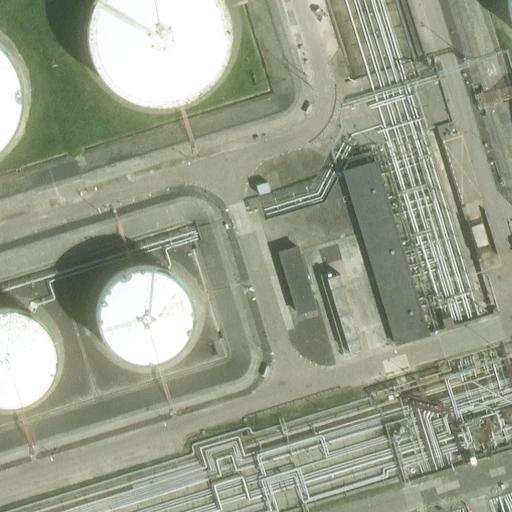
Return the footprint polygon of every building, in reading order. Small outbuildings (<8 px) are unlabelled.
[(233,42),(234,31),(233,20),(231,10),(227,0),(93,0),(90,10),(87,20),(86,31),(87,42),(90,53),(94,63),(99,73),(106,82),(114,89),(123,95),(133,100),(144,103),(155,105),(166,105),(177,103),(187,100),(197,95),(206,89),(215,82),(221,73),(227,63),(231,53),(233,42)] [(22,107),(23,96),(22,85),(20,74),(16,64),(10,55),(3,46),(0,42),(0,149),(3,146),(10,137),(16,128),(20,118),(22,107)] [(342,172),(395,347),(430,337),(376,161),(342,172)] [(296,316),(317,310),(298,247),(277,253),(296,316)] [(193,325),(195,316),(194,307),(193,298),(189,289),(184,282),(177,275),(170,270),(161,266),(153,264),(143,264),(134,265),(126,268),(118,272),(110,278),(104,285),(100,293),(97,301),(96,310),(96,319),(98,328),(101,337),(107,344),(113,351),(121,356),(129,360),(138,362),(147,363),(156,362),(165,359),(173,354),(180,349),(186,342),(190,334),(193,325)] [(340,276),(327,280),(349,355),(362,351),(340,276)] [(57,370),(59,360),(58,351),(56,341),(53,332),(47,324),(40,318),(32,312),(23,309),(14,307),(4,306),(0,307),(0,406),(7,408),(17,407),(26,404),(35,400),(42,394),(49,387),(54,379),(57,370)]
